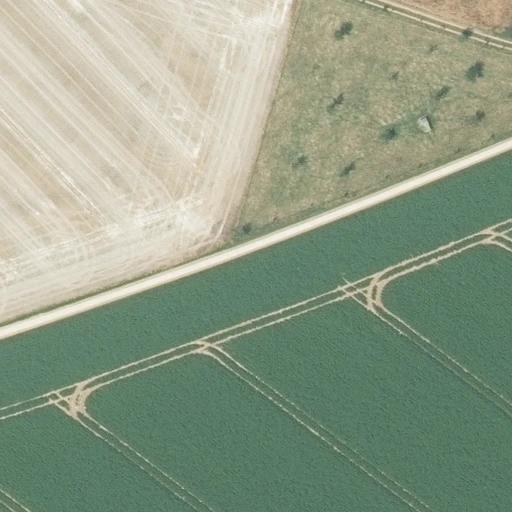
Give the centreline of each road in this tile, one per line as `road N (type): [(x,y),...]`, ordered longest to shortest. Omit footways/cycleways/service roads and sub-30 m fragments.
road 1 (unclassified): [(0,332),(511,143)]
road 2 (track): [(369,0),(511,48)]
